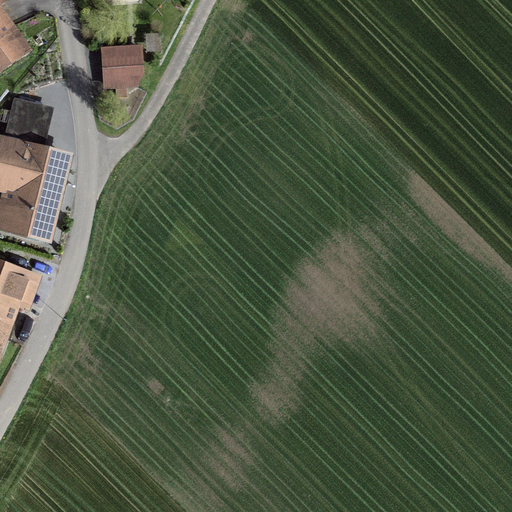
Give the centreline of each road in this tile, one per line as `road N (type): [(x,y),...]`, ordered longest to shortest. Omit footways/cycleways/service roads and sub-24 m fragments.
road 1 (residential): [(0,423),(51,323),(79,243),(91,164),(66,0)]
road 2 (track): [(91,164),(139,129),(212,0)]
